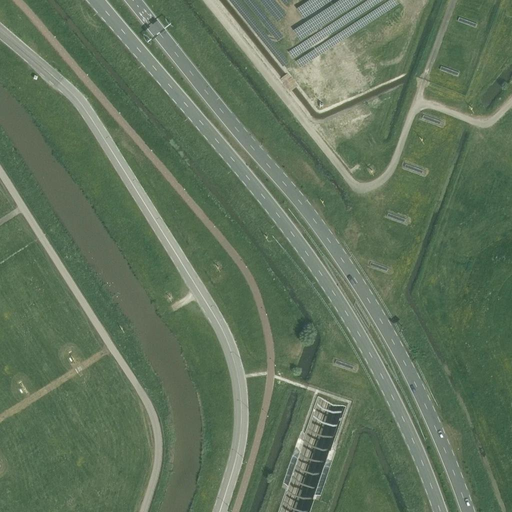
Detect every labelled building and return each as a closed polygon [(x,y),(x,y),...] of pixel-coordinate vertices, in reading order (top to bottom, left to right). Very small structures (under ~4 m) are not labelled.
[(456,21),(475,28),(477,24),(457,17),(456,21)] [(438,70),(457,77),(459,73),(439,66),(438,70)] [(442,127),(444,123),(421,115),(420,118),(442,127)] [(426,172),(403,164),(402,167),(425,175),(426,172)] [(385,216),(407,224),(408,221),(386,213),(385,216)] [(367,266),(390,274),(391,270),(369,262),(367,266)] [(355,301),(354,305),(368,327),(369,323),(355,301)] [(357,365),(335,358),(334,363),(356,371),(357,365)] [(308,511),(313,498),(330,449),(336,431),(346,404),(320,395),(314,411),(304,440),(287,490),(279,511),(308,511)]
